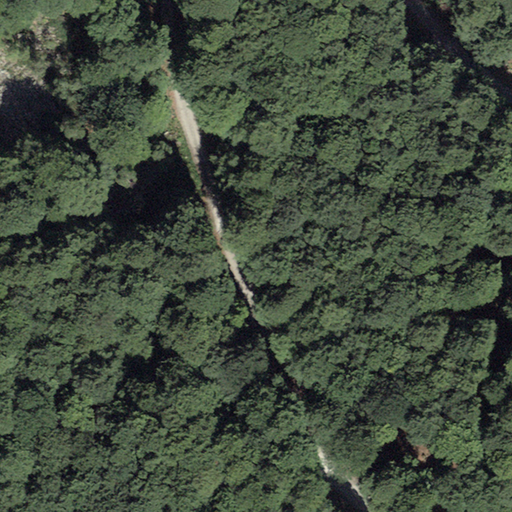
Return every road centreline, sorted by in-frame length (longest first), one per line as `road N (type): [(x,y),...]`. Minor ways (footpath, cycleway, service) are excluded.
road 1 (track): [(369,511),(304,441),(253,334),(179,101),(165,0)]
road 2 (track): [(412,0),(511,89)]
